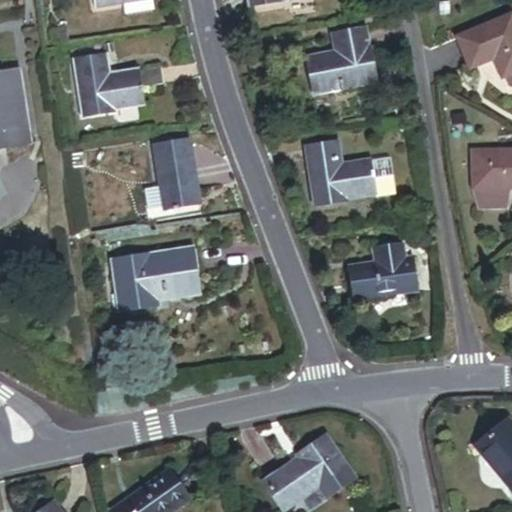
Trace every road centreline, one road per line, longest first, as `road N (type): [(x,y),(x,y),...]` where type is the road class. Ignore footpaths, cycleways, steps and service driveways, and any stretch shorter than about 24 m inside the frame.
road 1 (residential): [(200,0),(330,392)]
road 2 (residential): [(463,374),(405,0)]
road 3 (residential): [(33,456),(330,392)]
road 4 (residential): [(420,511),(392,382)]
